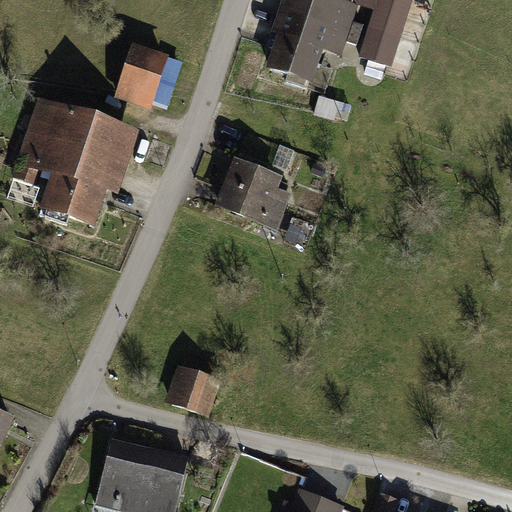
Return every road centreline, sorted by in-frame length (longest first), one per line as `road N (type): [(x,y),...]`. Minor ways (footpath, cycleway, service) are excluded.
road 1 (residential): [(511,501),(79,402)]
road 2 (residential): [(238,0),(193,141),(79,402)]
road 3 (residential): [(79,402),(16,511)]
